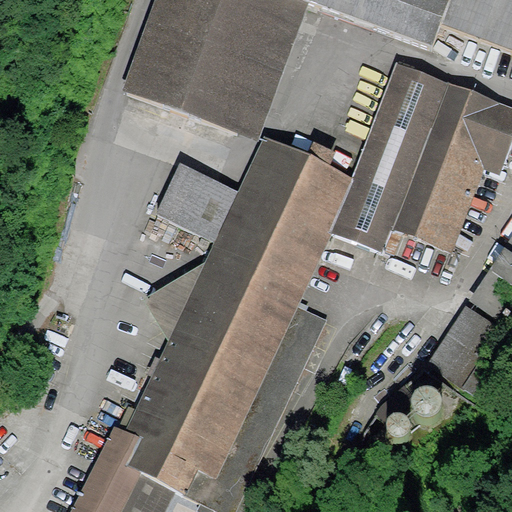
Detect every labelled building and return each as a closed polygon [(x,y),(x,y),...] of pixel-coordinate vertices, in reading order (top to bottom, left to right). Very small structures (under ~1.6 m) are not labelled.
[(164,0),(128,100),(263,148),(310,13),(314,0),(164,0)] [(511,0),(314,0),(310,13),(443,62),(454,33),(511,54),(511,0)] [(511,151),(511,115),(395,73),(355,187),(330,241),(388,264),(398,239),(455,260),(486,174),(502,179),(511,151)] [(330,241),(355,187),(266,149),(126,430),(115,425),(73,511),(157,511),(168,489),(214,511),(233,511),(324,332),(294,317),(330,241)] [(511,257),(475,304),(511,332),(511,257)] [(511,344),(470,315),(430,372),(472,401),(511,344)]
